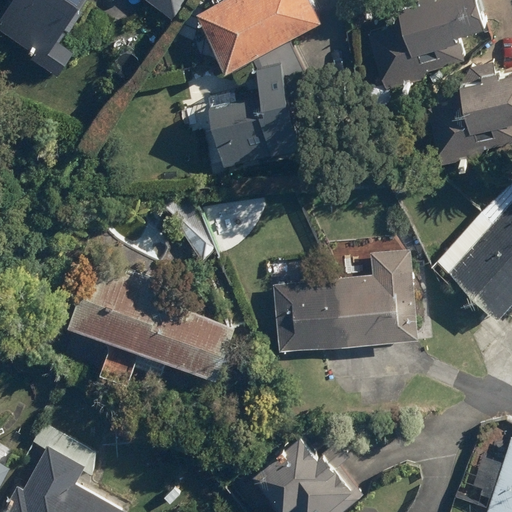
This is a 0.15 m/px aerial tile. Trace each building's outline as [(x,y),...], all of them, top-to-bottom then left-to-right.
[(13,0),(6,12),(47,38),(43,44),(70,62),(87,35),(72,26),(81,13),(88,18),(98,0),(13,0)] [(185,0),(160,0),(177,12),(185,0)] [(222,0),(208,9),(238,61),(327,9),(321,0),(222,0)] [(408,0),(411,5),(373,19),(396,83),(433,69),(430,62),(473,46),(466,27),(503,14),(497,0),(408,0)] [(332,133),(306,47),(268,58),(275,79),(220,96),(229,124),(209,130),(218,162),(236,156),(238,162),(332,133)] [(452,157),(511,141),(511,58),(469,70),(473,85),(436,95),(452,157)] [(511,173),(445,250),(511,309),(511,173)] [(430,326),(419,239),(376,244),(379,268),(285,280),(293,343),(430,326)] [(229,368),(247,317),(103,266),(85,317),(229,368)] [(106,449),(49,418),(38,438),(51,446),(31,482),(25,479),(10,506),(20,511),(130,511),(136,502),(81,472),(88,459),(97,464),(106,449)] [(303,498),(315,511),(342,511),(370,487),(346,460),(359,448),(345,433),(329,447),(312,428),(266,469),(297,503),(303,498)] [(0,500),(21,461),(0,449),(0,500)] [(511,511),(511,453),(494,511),(511,511)]
